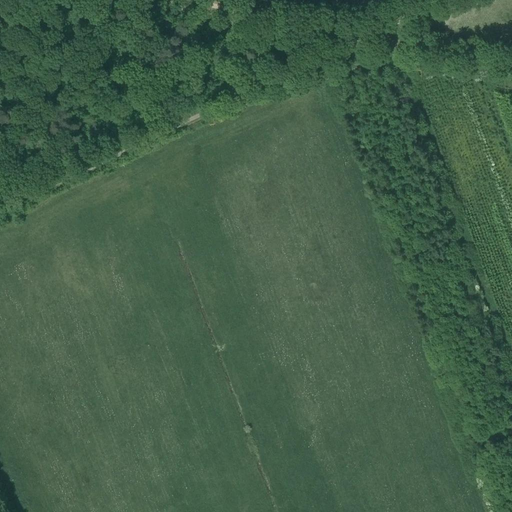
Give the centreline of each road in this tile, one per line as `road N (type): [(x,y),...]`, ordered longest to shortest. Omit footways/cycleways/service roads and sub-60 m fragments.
road 1 (track): [(368,36),(184,0)]
road 2 (track): [(511,66),(368,36)]
